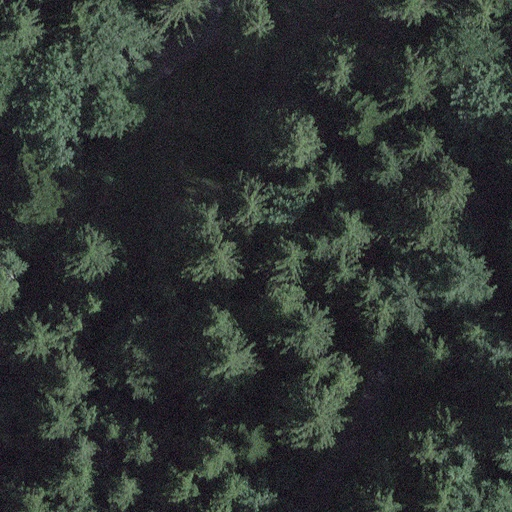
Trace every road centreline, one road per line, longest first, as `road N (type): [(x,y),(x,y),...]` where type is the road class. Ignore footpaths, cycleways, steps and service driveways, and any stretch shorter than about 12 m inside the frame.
road 1 (track): [(303,511),(511,139)]
road 2 (track): [(230,0),(60,120),(0,176)]
